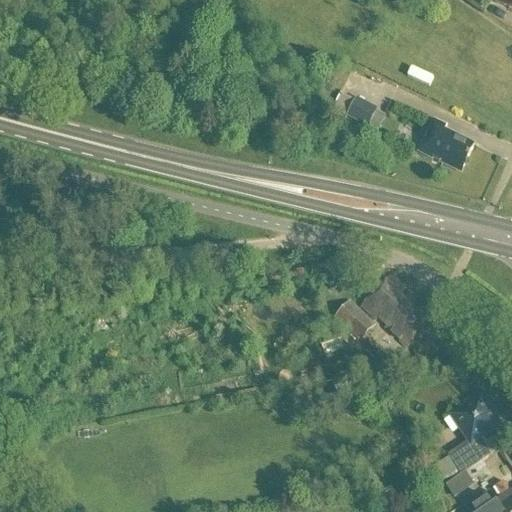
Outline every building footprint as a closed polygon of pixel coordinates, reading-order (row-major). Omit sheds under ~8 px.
[(511,0),(485,0),(511,13),(511,0)] [(367,130),(377,111),(356,100),(346,118),(367,130)] [(435,123),(419,155),(461,175),(474,147),(446,134),(448,130),(435,123)] [(388,278),(361,307),(406,348),(428,324),(399,298),(405,292),(388,278)] [(358,344),(376,326),(350,301),(333,320),(358,344)] [(343,337),(321,346),(326,361),(349,353),(343,337)] [(375,359),(382,352),(373,344),(366,351),(375,359)] [(506,445),(495,429),(500,426),(488,407),(490,406),(480,391),(464,401),(466,403),(448,414),(467,443),(442,459),(438,453),(423,463),(440,488),(506,445)] [(481,464),(464,475),(471,484),(487,473),(481,464)] [(487,495),(465,510),(466,511),(511,511),(511,473),(506,478),(511,486),(511,489),(509,492),(502,484),(494,490),(499,497),(492,501),(487,495)]
